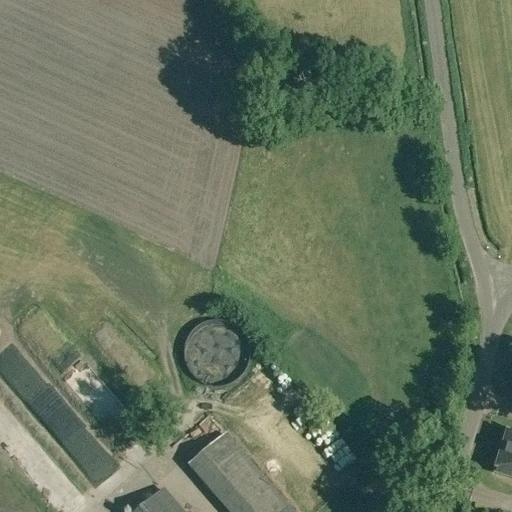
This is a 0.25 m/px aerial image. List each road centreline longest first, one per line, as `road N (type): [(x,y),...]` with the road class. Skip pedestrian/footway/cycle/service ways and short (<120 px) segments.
road 1 (unclassified): [(488,287),(460,219),(432,0)]
road 2 (unclassified): [(440,511),(489,338),(488,287)]
